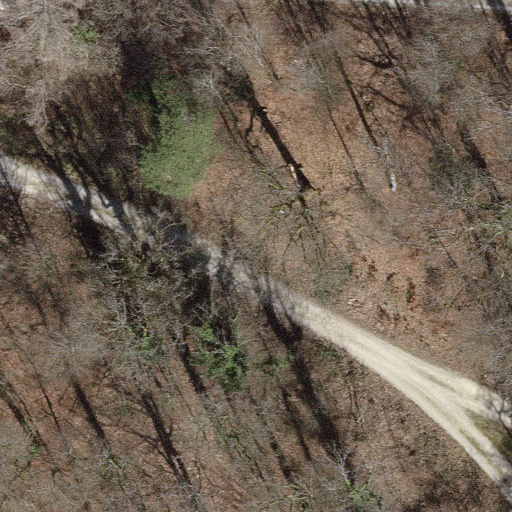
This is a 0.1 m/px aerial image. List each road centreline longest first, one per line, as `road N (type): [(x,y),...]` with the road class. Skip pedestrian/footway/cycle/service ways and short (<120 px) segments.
road 1 (track): [(500,511),(350,334),(0,168)]
road 2 (track): [(0,10),(31,0),(204,0),(511,17)]
road 3 (track): [(350,334),(511,413)]
